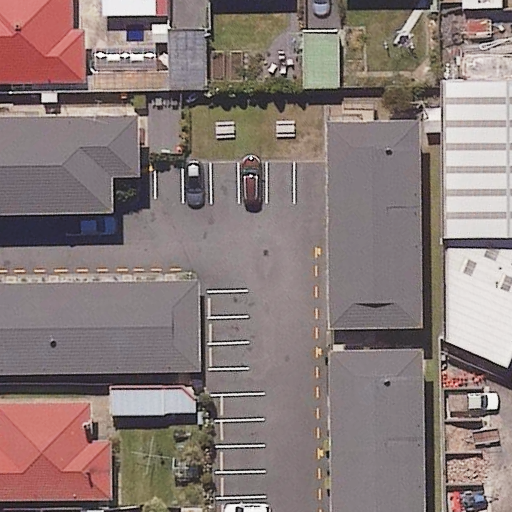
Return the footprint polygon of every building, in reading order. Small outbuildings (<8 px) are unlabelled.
[(73,0),(0,0),(0,76),(86,76),(86,26),(74,26),(73,0)] [(170,8),(169,0),(107,0),(108,11),(170,8)] [(154,21),(155,41),(172,41),(173,86),(209,86),(208,20),(154,21)] [(340,30),(306,30),(306,82),(340,83),(340,30)] [(511,51),(463,51),(462,69),(449,69),(448,104),(429,103),(428,127),(448,128),(445,334),(511,360),(511,51)] [(186,103),(0,107),(0,203),(115,202),(114,165),(187,163),(186,103)] [(333,318),(426,316),(421,112),(329,113),(333,318)] [(201,278),(0,280),(0,367),(202,365),(201,278)] [(333,342),(336,511),(429,511),(426,340),(333,342)] [(113,387),(114,415),(168,412),(168,408),(195,407),(194,383),(113,387)] [(89,396),(0,397),(0,419),(0,439),(0,494),(113,492),(112,434),(90,435),(89,396)] [(208,511),(208,502),(179,502),(179,511),(208,511)]
